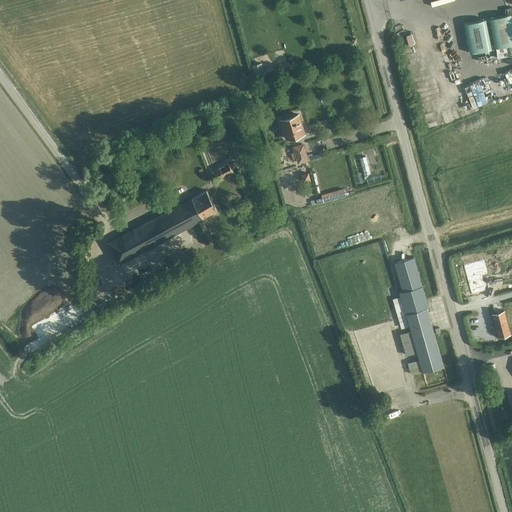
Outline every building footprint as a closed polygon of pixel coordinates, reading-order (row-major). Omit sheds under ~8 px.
[(474,9),(469,10),(473,24),(478,23),(474,9)] [(468,46),(476,44),(473,32),(471,33),(468,19),(462,21),(468,46)] [(466,44),(462,29),(457,30),(456,24),(451,25),(456,47),(466,44)] [(410,68),(420,65),(413,42),(403,45),(410,68)] [(439,67),(451,63),(448,56),(436,60),(439,67)] [(428,90),(438,88),(435,74),(415,78),(418,98),(430,96),(428,90)] [(476,94),(471,96),(474,108),(479,106),(476,94)] [(431,96),(420,99),(424,115),(434,113),(431,96)] [(441,107),(444,119),(459,114),(455,103),(441,107)] [(297,114),(281,119),(288,139),(304,134),(297,114)] [(302,145),(294,147),(299,161),(307,159),(302,145)] [(365,150),(360,152),(364,170),(369,169),(365,150)] [(215,182),(233,172),(228,163),(210,172),(215,182)] [(308,173),(303,175),(305,184),(311,182),(308,173)] [(191,198),(108,242),(119,263),(202,219),(217,211),(206,190),(191,198)] [(403,223),(397,204),(391,207),(397,225),(403,223)] [(413,257),(394,262),(403,291),(399,292),(405,313),(406,313),(419,359),(408,363),(412,375),(423,371),(443,366),(426,307),(428,307),(413,257)] [(483,260),(463,265),(471,294),(485,290),(481,275),(487,274),(483,260)] [(488,262),(492,284),(497,283),(494,261),(488,262)] [(504,310),(492,313),(498,338),(510,334),(504,310)] [(450,383),(453,395),(463,392),(460,380),(450,383)] [(392,385),(385,389),(389,395),(396,391),(392,385)] [(388,414),(401,411),(397,399),(385,402),(388,414)]
